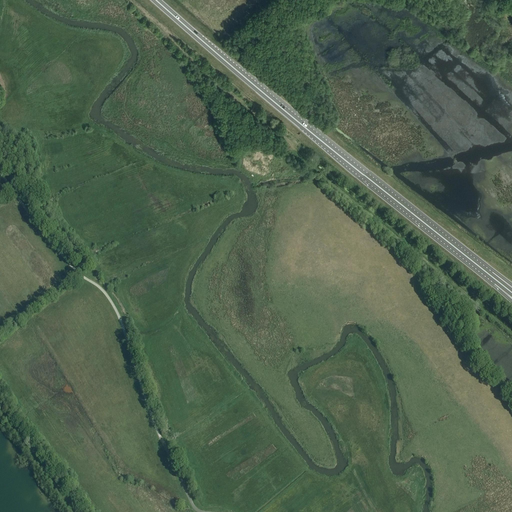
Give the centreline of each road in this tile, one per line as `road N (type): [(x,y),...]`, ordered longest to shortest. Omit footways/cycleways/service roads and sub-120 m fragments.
road 1 (trunk): [(489,275),(156,0)]
road 2 (track): [(511,334),(213,78)]
